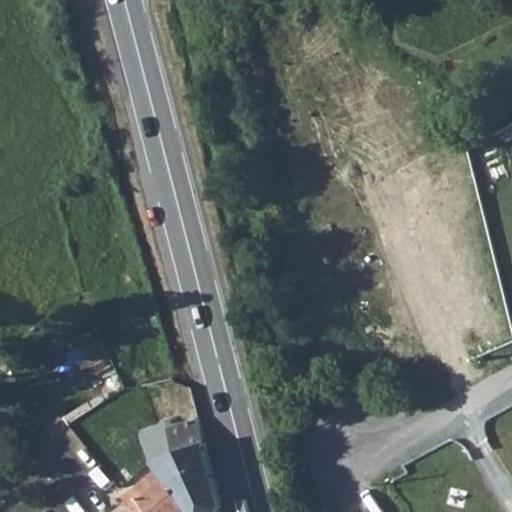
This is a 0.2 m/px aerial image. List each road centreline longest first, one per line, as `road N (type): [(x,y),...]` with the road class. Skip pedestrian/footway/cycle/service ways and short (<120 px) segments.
road 1 (primary): [(122,0),(256,511)]
road 2 (residential): [(346,445),(397,442),(511,375)]
